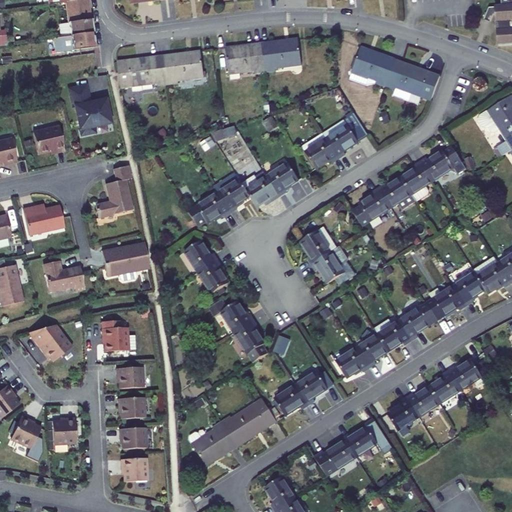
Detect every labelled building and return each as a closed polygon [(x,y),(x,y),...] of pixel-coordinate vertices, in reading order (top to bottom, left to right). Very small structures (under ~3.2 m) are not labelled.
[(88,0),(78,0),(66,2),(69,24),(60,25),(62,38),(71,37),(81,36),(93,33),(88,0)] [(492,19),(494,14),(496,15),(498,46),(511,44),(511,0),(501,0),(502,7),(494,7),(495,9),(488,9),(485,16),(492,19)] [(62,38),(53,39),(55,53),(95,47),(93,33),(81,36),(71,37),(62,38)] [(301,63),(298,39),(262,43),(266,72),(276,71),(275,68),(291,66),(291,64),(301,63)] [(238,70),(238,73),(254,71),(255,73),(266,72),(262,43),(225,48),(228,72),(238,70)] [(361,47),(350,79),(366,85),(375,83),(386,87),(395,59),(361,47)] [(203,77),(200,52),(164,56),(167,84),(178,83),(177,81),(203,77)] [(118,62),(121,88),(156,83),(157,86),(167,84),(164,56),(118,62)] [(394,95),(409,101),(412,93),(421,97),(431,100),(440,76),(395,59),(386,87),(395,90),(394,95)] [(421,97),(412,93),(409,101),(418,104),(421,97)] [(75,108),(79,127),(81,126),(87,154),(100,151),(99,145),(116,141),(111,119),(95,122),(91,105),(75,108)] [(500,130),(507,141),(505,143),(499,147),(504,156),(510,152),(511,150),(511,107),(479,128),(486,138),(500,130)] [(345,155),(344,152),(369,135),(354,113),(323,134),(339,159),(345,155)] [(263,122),(269,131),(277,126),(271,117),(263,122)] [(50,151),(56,149),(57,153),(65,151),(59,126),(34,132),(39,154),(50,151)] [(224,131),(226,138),(237,134),(234,127),(224,131)] [(330,160),(332,163),(339,159),(323,134),(302,147),(306,153),(305,153),(316,170),(330,160)] [(0,163),(3,163),(3,165),(17,161),(12,138),(0,141),(0,163)] [(205,150),(214,145),(209,138),(201,143),(205,150)] [(429,161),(427,158),(420,162),(433,182),(454,168),(443,151),(429,161)] [(415,169),(401,179),(416,202),(418,204),(421,202),(420,200),(427,195),(428,192),(425,187),(433,182),(420,162),(413,167),(415,169)] [(286,193),(284,190),(299,181),(288,164),(267,177),(279,197),(286,193)] [(134,210),(127,180),(132,179),(129,166),(113,169),(116,182),(106,184),(110,202),(95,205),(98,218),(134,210)] [(271,198),(273,201),(279,197),(267,177),(263,171),(242,184),(246,190),(250,197),(257,207),(264,202),(271,198)] [(242,184),(235,174),(214,187),(218,193),(231,213),(237,209),(235,206),(250,197),(246,190),(242,184)] [(391,209),(399,204),(403,210),(416,202),(401,179),(387,188),(385,185),(378,189),(391,209)] [(360,206),(361,208),(353,213),(363,227),(391,209),(378,189),(372,193),(374,197),(360,206)] [(222,214),(224,217),(231,213),(218,193),(189,213),(198,227),(206,222),(207,224),(222,214)] [(335,208),(343,214),(347,208),(339,202),(335,208)] [(46,209),(35,211),(34,207),(23,209),(30,236),(65,228),(60,206),(46,209)] [(0,239),(12,237),(7,215),(0,216),(0,239)] [(310,257),(307,259),(312,266),(338,249),(324,227),(301,243),(310,257)] [(214,254),(210,256),(201,242),(185,253),(198,274),(218,261),(214,254)] [(150,269),(145,243),(103,251),(108,277),(122,274),(123,279),(125,281),(136,279),(136,277),(135,271),(150,269)] [(356,275),(347,261),(349,260),(341,247),(338,249),(312,266),(316,272),(319,271),(328,285),(337,280),(340,286),(356,275)] [(511,257),(500,265),(511,283),(511,257)] [(504,286),(506,289),(511,284),(511,283),(500,265),(496,258),(476,271),(477,273),(476,274),(479,278),(487,291),(490,295),(504,286)] [(219,270),(222,268),(218,261),(198,274),(212,295),(218,291),(220,295),(226,292),(224,287),(229,284),(219,270)] [(50,293),(75,287),(76,292),(85,290),(80,267),(61,271),(59,262),(44,265),(50,293)] [(0,297),(2,307),(24,302),(19,282),(15,265),(0,268),(0,297)] [(473,300),(487,291),(479,278),(476,274),(456,287),(468,307),(474,303),(473,300)] [(459,309),(461,312),(468,307),(456,287),(428,305),(439,322),(459,309)] [(363,298),(369,295),(365,288),(358,292),(363,298)] [(223,301),(210,309),(215,318),(222,313),(235,335),(255,322),(250,315),(247,317),(238,303),(229,309),(223,301)] [(419,338),(417,335),(439,322),(428,305),(400,323),(412,342),(419,338)] [(321,312),(326,319),(332,315),(328,308),(321,312)] [(404,344),(406,346),(412,342),(400,323),(394,327),(390,321),(375,330),(379,336),(390,353),(404,344)] [(101,322),(102,330),(115,329),(115,322),(101,322)] [(256,330),(259,328),(255,322),(235,335),(254,364),(270,354),(264,346),(265,345),(256,330)] [(72,348),(60,331),(55,325),(44,329),(28,333),(45,355),(47,353),(50,357),(53,362),(72,348)] [(102,330),(102,339),(105,339),(105,344),(105,352),(128,351),(127,328),(115,329),(102,330)] [(276,351),(287,355),(293,339),(282,335),(276,351)] [(377,364),(375,362),(390,353),(379,336),(358,349),(370,368),(377,364)] [(488,350),(492,358),(497,355),(492,348),(488,350)] [(362,370),(364,373),(370,368),(358,349),(337,363),(348,379),(362,370)] [(458,371),(456,368),(450,372),(462,391),(483,378),(473,361),(458,371)] [(257,376),(260,369),(253,366),(251,374),(257,376)] [(142,368),(116,369),(116,379),(119,378),(119,383),(120,389),(143,388),(142,368)] [(443,376),(445,379),(431,388),(441,405),(462,391),(450,372),(443,376)] [(316,402),(314,399),(329,390),(318,373),(297,387),(310,406),(316,402)] [(0,391),(8,385),(5,381),(0,385),(0,391)] [(0,417),(1,419),(20,405),(15,399),(13,397),(12,395),(14,393),(8,385),(0,391),(0,417)] [(301,408),(303,411),(310,406),(297,387),(276,400),(286,417),(301,408)] [(416,397),(415,395),(408,399),(420,418),(441,405),(431,388),(416,397)] [(144,398),(117,399),(118,409),(121,409),(121,414),(121,419),(145,418),(144,398)] [(401,403),(403,406),(389,415),(399,432),(420,418),(408,399),(401,403)] [(223,423),(238,448),(278,423),(263,400),(233,420),(232,418),(223,423)] [(11,440),(31,449),(41,428),(34,425),(30,423),(31,421),(22,416),(11,440)] [(60,422),(52,422),(53,445),(76,444),(75,418),(65,419),(65,421),(60,422)] [(354,437),(352,434),(345,439),(358,458),(379,445),(383,450),(391,445),(375,420),(366,425),(368,428),(354,437)] [(193,445),(207,467),(238,448),(223,423),(214,429),(215,431),(193,445)] [(145,428),(119,430),(119,439),(122,439),(122,444),(123,450),(146,449),(145,428)] [(339,443),(341,446),(326,455),(324,452),(316,457),(328,477),(337,472),(358,458),(345,439),(339,443)] [(146,459),(121,460),(121,470),(124,470),(124,474),(124,482),(147,481),(146,459)] [(276,504),(273,506),(276,511),(296,500),(283,479),(266,489),(276,504)] [(376,505),(382,501),(379,497),(373,500),(376,505)] [(304,511),(296,500),(276,511),(304,511)]
